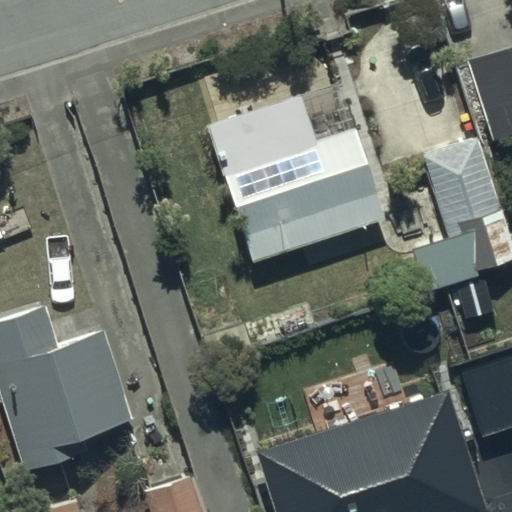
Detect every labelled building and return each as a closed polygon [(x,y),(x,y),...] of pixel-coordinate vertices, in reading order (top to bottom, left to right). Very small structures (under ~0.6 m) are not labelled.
[(511,129),(511,44),(461,61),(486,138),(511,129)] [(304,137),(290,94),(199,124),(243,261),(375,219),(345,124),(304,137)] [(470,135),(415,153),(442,235),(402,248),(416,292),(511,262),(470,135)] [(40,300),(0,312),(0,424),(13,468),(75,449),(70,434),(125,417),(97,326),(52,339),(40,300)] [(511,355),(460,372),(480,435),(511,425),(511,355)] [(256,455),(275,511),(485,511),(490,510),(451,391),(256,455)] [(196,511),(184,475),(137,489),(144,511),(196,511)] [(73,511),(70,499),(34,510),(34,511),(73,511)]
